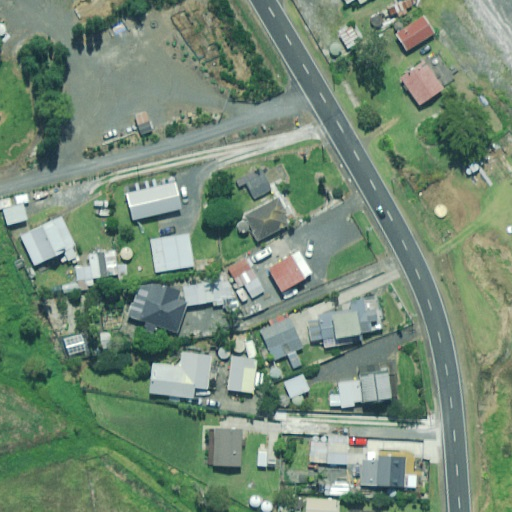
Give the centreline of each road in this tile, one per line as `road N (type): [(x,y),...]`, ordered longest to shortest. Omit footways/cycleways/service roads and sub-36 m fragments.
road 1 (secondary): [(323,96),(408,238),(442,330),(455,394),(457,511)]
road 2 (residential): [(323,96),(0,187)]
